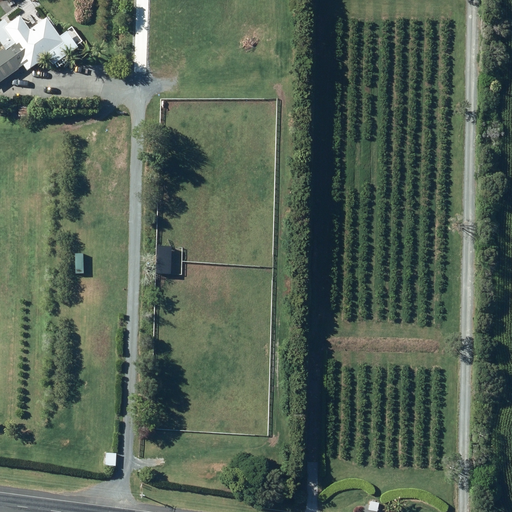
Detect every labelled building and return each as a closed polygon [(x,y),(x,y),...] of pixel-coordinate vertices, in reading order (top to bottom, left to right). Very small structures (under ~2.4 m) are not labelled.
[(142,4),(141,25),(154,26),(156,5),(142,4)] [(0,83),(26,66),(29,71),(44,61),(43,58),(49,54),(58,68),(71,59),(68,56),(80,48),(69,32),(62,37),(49,18),(32,30),(22,16),(10,25),(6,19),(0,23),(0,37),(8,49),(0,53),(0,83)] [(134,39),(132,58),(150,60),(152,40),(163,41),(164,31),(152,30),(151,41),(134,39)] [(28,104),(19,103),(19,117),(27,117),(28,104)] [(94,361),(94,380),(110,380),(111,361),(94,361)]
